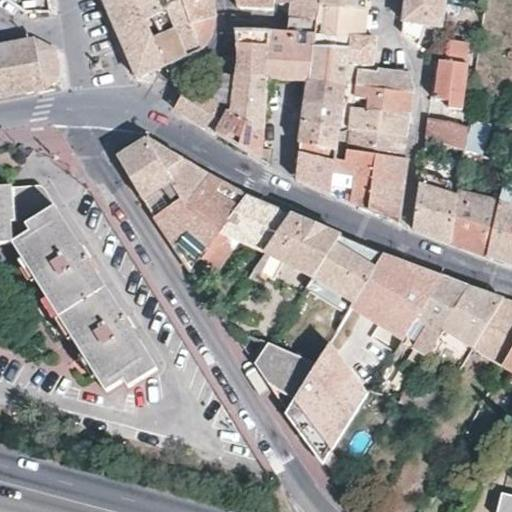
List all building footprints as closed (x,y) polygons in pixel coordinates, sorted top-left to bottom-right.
[(146,22),(135,0),(108,0),(105,2),(129,60),(138,80),(167,67),(154,40),(146,22)] [(135,0),(146,22),(153,19),(188,0),(135,0)] [(214,6),(213,0),(188,0),(153,19),(161,36),(154,40),(167,67),(179,62),(185,60),(189,59),(191,57),(195,56),(197,54),(201,51),(204,48),(207,45),(209,42),(211,38),(213,34),(214,30),(215,26),(216,23),(215,19),(215,14),(214,6)] [(277,5),(276,0),(238,0),(240,10),(277,12),(277,5)] [(312,45),(317,7),(317,0),(304,0),(295,2),(292,35),(288,83),(297,83),(308,84),(312,45)] [(366,0),(317,0),(317,7),(365,10),(367,1),(366,0)] [(448,3),(447,0),(408,0),(408,3),(404,35),(419,48),(428,28),(442,31),(444,31),(448,3)] [(362,38),(365,10),(317,7),(312,45),(351,50),(349,64),(375,67),(378,41),(371,40),(362,38)] [(239,81),(269,77),(273,34),(248,33),(239,32),(240,59),(236,81),(239,81)] [(276,82),(288,83),(292,35),(273,34),(269,77),(269,82),(276,82)] [(37,41),(0,47),(0,99),(47,90),(59,78),(56,50),(37,41)] [(469,47),(451,44),(448,64),(442,63),(441,77),(438,102),(451,104),(451,109),(464,111),(469,67),(467,67),(469,47)] [(351,50),(312,45),(308,84),(346,87),(348,74),(349,64),(351,50)] [(221,76),(236,81),(240,59),(221,60),(208,73),(221,76)] [(358,72),(356,88),(416,95),(417,93),(412,76),(379,71),(379,75),(358,72)] [(264,136),(269,82),(269,77),(239,81),(236,81),(221,76),(211,101),(231,113),(264,136)] [(346,87),(308,84),(306,96),(305,106),(343,110),(346,87)] [(370,101),(368,111),(413,116),(415,103),(416,95),(356,88),(355,99),(370,101)] [(218,137),(231,113),(211,101),(190,90),(175,113),(195,125),(218,137)] [(339,143),(343,110),(305,106),(303,123),(301,139),(339,143)] [(353,110),(351,131),(411,138),(412,128),(413,116),(368,111),(353,110)] [(262,162),(264,136),(231,113),(218,137),(236,147),(262,162)] [(428,135),(469,152),(471,137),(471,131),(452,122),(430,117),(428,135)] [(351,131),(348,152),(408,160),(410,147),(411,138),(351,131)] [(469,152),(483,158),(488,139),(471,137),(469,152)] [(336,161),(339,143),(301,139),(299,154),(336,161)] [(177,157),(147,141),(117,159),(156,217),(173,204),(162,187),(170,182),(181,198),(182,197),(188,207),(211,176),(177,157)] [(346,163),(336,161),(299,154),(296,181),(332,196),(334,186),(334,181),(352,184),(352,190),(351,196),(346,196),(346,201),(401,224),(410,160),(408,160),(348,152),(346,163)] [(228,185),(211,176),(188,207),(182,197),(181,198),(173,204),(156,217),(191,273),(193,271),(201,261),(249,197),(228,185)] [(428,235),(444,242),(456,197),(434,189),(422,185),(416,230),(428,235)] [(0,247),(14,246),(14,248),(24,262),(21,264),(34,286),(37,284),(48,301),(45,302),(70,344),(73,342),(84,359),(82,361),(94,382),(97,381),(106,394),(124,384),(127,388),(157,370),(139,343),(142,341),(130,322),(119,303),(116,305),(96,273),(99,272),(83,246),(76,235),(74,236),(44,189),(0,192),(0,247)] [(511,266),(511,192),(506,190),(502,207),(489,259),(511,266)] [(464,249),(489,259),(502,207),(457,193),(456,197),(444,242),(464,249)] [(239,240),(262,254),(287,214),(264,204),(249,197),(201,261),(217,271),(239,240)] [(285,264),(314,279),(339,237),(312,225),(287,214),(262,254),(254,271),(274,282),(285,264)] [(316,280),(355,309),(385,258),(359,246),(339,237),(314,279),(316,280)] [(361,316),(405,342),(407,344),(444,279),(425,273),(385,258),(355,309),(348,320),(347,322),(355,327),(361,316)] [(407,344),(430,358),(470,289),(456,284),(444,279),(407,344)] [(430,358),(460,376),(476,350),(505,301),(484,294),(470,289),(430,358)] [(476,350),(506,369),(511,357),(511,303),(505,301),(476,350)] [(334,344),(321,366),(291,416),(325,463),(370,394),(334,344)] [(265,379),(291,416),(321,366),(273,346),(270,345),(257,367),(265,379)] [(400,406),(434,421),(446,400),(413,383),(400,406)] [(511,511),(511,495),(501,493),(496,511),(511,511)]
